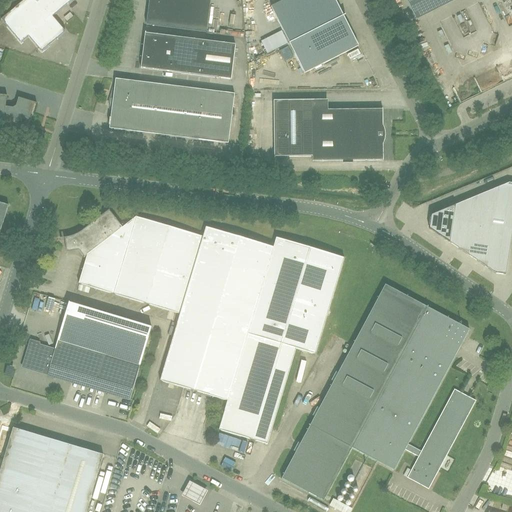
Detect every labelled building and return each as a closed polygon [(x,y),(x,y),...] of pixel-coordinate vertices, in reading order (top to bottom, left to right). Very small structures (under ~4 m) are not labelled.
[(24,0),(1,20),(21,44),(29,37),(41,53),(65,33),(52,17),(72,0),(24,0)] [(148,0),(146,25),(206,33),(210,0),(148,0)] [(289,44),(343,17),(334,0),(285,0),(270,8),(289,44)] [(405,0),(414,17),(434,7),(430,0),(405,0)] [(418,22),(452,6),(450,1),(416,17),(418,22)] [(343,17),(289,44),(304,74),(358,47),(343,17)] [(145,34),(140,69),(231,80),(235,45),(145,34)] [(440,76),(432,80),(442,102),(451,98),(440,76)] [(228,144),(234,95),(115,80),(110,95),(113,95),(109,129),(228,144)] [(34,103),(18,98),(14,105),(10,108),(5,107),(7,96),(0,95),(0,125),(3,126),(3,124),(19,126),(20,120),(23,118),(29,120),(34,103)] [(382,110),(368,110),(325,111),(325,101),(312,101),(313,161),(382,161),(383,161),(383,144),(384,141),(385,138),(385,135),(385,132),(384,129),(382,126),(382,110)] [(430,215),(428,229),(495,274),(505,275),(511,229),(511,183),(508,183),(430,215)] [(122,227),(109,210),(82,231),(75,235),(67,237),(85,260),(78,284),(180,315),(177,324),(160,381),(227,402),(218,431),(267,445),(296,349),(315,355),(344,257),(276,237),(274,247),(206,227),(203,236),(136,217),(122,227)] [(352,449),(368,457),(394,471),(405,450),(418,457),(407,478),(428,490),(475,401),(454,390),(421,452),(408,445),(469,330),(385,285),(281,479),(323,502),(352,449)] [(47,310),(53,298),(46,295),(40,307),(47,310)] [(73,346),(57,341),(55,349),(31,342),(24,367),(64,379),(67,371),(115,385),(112,393),(125,397),(124,399),(130,400),(151,328),(69,303),(63,323),(78,328),(73,346)] [(86,511),(103,456),(13,429),(0,471),(0,511),(86,511)] [(96,440),(95,446),(112,449),(113,443),(96,440)] [(207,493),(188,483),(180,498),(199,508),(207,493)] [(329,495),(325,502),(344,511),(349,505),(329,495)]
